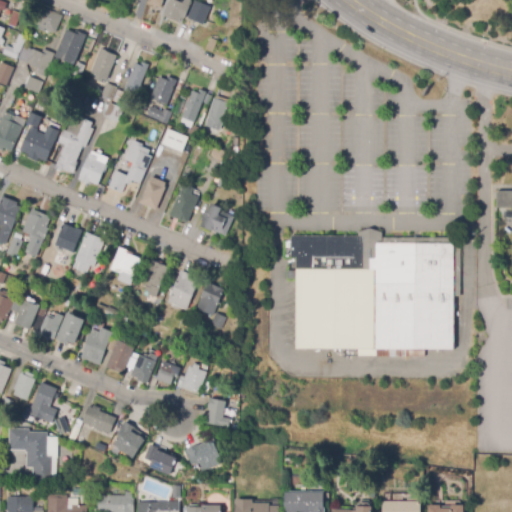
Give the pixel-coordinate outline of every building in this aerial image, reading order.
[(163,0),(161,8),(147,4),(148,0),(163,0)] [(179,23),(163,16),(169,0),(175,0),(184,3),(185,0),(190,0),(193,1),(185,19),(182,17),(179,23)] [(203,25),(187,19),(195,1),(211,7),(203,25)] [(56,34),(45,29),(44,32),(38,29),(39,25),(34,23),(38,13),(43,15),(46,9),(63,16),(56,34)] [(15,27),(7,24),(13,11),(21,14),(15,27)] [(77,86),(69,82),(76,66),(55,57),(67,30),(75,33),(76,30),(87,35),(86,36),(94,39),(88,52),(83,49),(79,56),(84,58),(81,65),(85,66),(77,86)] [(16,60),(3,54),(6,46),(13,49),(19,34),(26,38),(16,60)] [(213,52),(206,49),(210,38),(218,41),(213,52)] [(45,77),(37,74),(39,69),(17,60),(23,46),(41,54),(43,49),(55,54),(45,77)] [(102,83),(94,80),(96,75),(91,73),(101,49),(117,56),(107,80),(103,78),(102,83)] [(7,87),(0,84),(0,64),(1,62),(14,68),(7,87)] [(132,94),(124,90),(135,63),(140,65),(142,62),(149,65),(138,93),(133,91),(132,94)] [(167,105),(151,98),(159,77),(166,80),(168,76),(177,80),(167,105)] [(38,94),(25,89),(30,77),(42,82),(38,94)] [(112,100),(101,96),(106,83),(117,88),(112,100)] [(119,104),(113,101),(118,90),(124,93),(119,104)] [(194,122),(182,117),(192,91),(198,93),(199,90),(206,92),(194,122)] [(223,125),(214,123),(215,118),(209,116),(214,99),(228,104),(225,116),(223,125)] [(118,123),(104,116),(109,103),(124,110),(118,123)] [(167,124),(147,116),(151,107),(162,112),(163,109),(172,113),(167,124)] [(12,152),(4,148),(3,151),(0,149),(0,123),(5,112),(15,116),(13,123),(22,127),(12,152)] [(37,128),(27,123),(31,113),(42,118),(37,128)] [(73,173),(62,169),(61,171),(55,169),(64,146),(57,144),(63,129),(67,131),(74,115),(92,123),(90,128),(93,130),(86,148),(83,146),(76,162),(78,163),(73,173)] [(47,163),(38,159),(37,161),(27,157),(28,154),(21,151),(31,127),(38,130),(37,132),(44,135),(48,126),(59,131),(47,163)] [(182,153),(162,144),(168,129),(188,138),(182,153)] [(122,194),(108,188),(115,171),(127,176),(132,163),(125,160),(133,141),(143,145),(142,147),(149,151),(148,155),(152,157),(140,184),(132,181),(130,185),(127,183),(122,194)] [(222,160),(211,155),(215,147),(225,153),(222,160)] [(98,185),(89,182),(88,184),(79,180),(90,155),(91,155),(92,152),(108,159),(105,164),(107,165),(98,185)] [(228,191),(217,186),(224,169),(235,174),(228,191)] [(156,211),(139,203),(149,180),(150,180),(152,177),(166,183),(165,186),(166,187),(156,211)] [(187,224),(169,216),(184,184),(194,189),(192,194),(199,198),(187,224)] [(495,192),(511,192),(511,209),(495,209),(495,192)] [(5,246),(0,243),(0,229),(1,227),(0,226),(0,201),(2,197),(17,203),(16,206),(21,208),(5,246)] [(225,237),(202,226),(204,220),(202,219),(205,211),(208,212),(212,204),(222,208),(221,210),(235,217),(225,237)] [(36,258),(25,253),(31,239),(29,238),(30,235),(23,232),(32,209),(51,217),(47,228),(49,229),(45,240),(43,239),(36,258)] [(73,253),(55,246),(64,224),(82,232),(73,253)] [(293,237),(293,259),(298,259),(298,349),(456,351),(457,242),(385,241),(385,232),(360,231),(360,238),(293,237)] [(87,274),(73,268),(87,233),(105,240),(94,267),(90,265),(87,274)] [(16,258),(6,254),(13,237),(23,241),(16,258)] [(131,286),(118,280),(120,273),(112,270),(121,248),(134,253),(132,256),(142,260),(131,286)] [(60,266),(52,263),(57,251),(65,254),(60,266)] [(156,298),(148,295),(149,292),(142,289),(150,269),(148,268),(151,261),(169,268),(165,278),(164,277),(156,298)] [(187,311),(167,303),(181,271),(191,275),(190,277),(200,281),(187,311)] [(212,316),(197,308),(209,282),(224,290),(212,316)] [(1,323),(0,322),(0,292),(3,293),(3,291),(10,294),(9,298),(14,300),(6,320),(2,319),(1,323)] [(19,313),(11,310),(16,298),(24,301),(19,313)] [(132,316),(125,313),(129,300),(145,305),(141,315),(134,312),(132,316)] [(29,330),(15,324),(25,301),(35,306),(36,304),(40,305),(29,330)] [(105,314),(98,311),(101,306),(108,308),(105,314)] [(115,320),(107,316),(110,310),(118,314),(115,320)] [(53,341),(39,334),(39,333),(31,330),(38,315),(46,319),(48,315),(54,317),(56,313),(64,317),(53,341)] [(223,330),(211,324),(215,314),(228,319),(223,330)] [(57,341),(68,316),(85,323),(75,347),(69,344),(68,346),(57,341)] [(125,326),(119,323),(122,316),(128,319),(125,326)] [(99,365),(81,358),(88,342),(86,341),(88,334),(91,335),(93,330),(100,333),(102,328),(112,333),(99,365)] [(112,352),(107,349),(111,339),(117,341),(112,352)] [(123,374),(106,367),(118,341),(122,342),(123,340),(129,342),(128,345),(135,348),(123,374)] [(148,382),(132,375),(140,355),(144,356),(145,354),(149,355),(150,353),(158,356),(148,382)] [(0,360),(6,363),(5,367),(12,370),(2,394),(0,393),(0,360)] [(170,386),(156,379),(164,362),(180,369),(176,378),(174,377),(170,386)] [(198,394),(181,387),(189,367),(192,368),(194,364),(200,366),(198,369),(207,373),(198,394)] [(27,401),(13,395),(15,391),(14,390),(21,374),(25,375),(26,372),(34,375),(33,379),(36,380),(27,401)] [(52,424),(29,414),(42,383),(58,390),(50,407),(58,411),(52,424)] [(8,415),(0,411),(5,398),(13,401),(8,415)] [(226,428),(208,424),(211,409),(208,408),(210,398),(226,402),(223,418),(228,419),(226,428)] [(94,406),(94,405),(101,408),(100,411),(117,418),(110,434),(103,431),(102,433),(94,429),(95,427),(83,422),(90,407),(93,408),(94,406)] [(133,460),(113,445),(118,437),(116,435),(126,422),(148,438),(133,460)] [(26,452),(9,452),(9,430),(30,430),(30,433),(47,433),(47,457),(52,457),(52,482),(33,482),(33,469),(27,469),(27,454),(26,454),(26,452)] [(200,473),(196,463),(191,465),(185,451),(214,438),(218,448),(217,448),(223,462),(200,473)] [(103,453),(95,449),(98,442),(107,446),(103,453)] [(169,476),(150,468),(152,462),(144,459),(150,444),(169,452),(168,456),(176,459),(169,476)] [(181,498),(172,498),(172,486),(181,486),(181,498)] [(133,511),(100,511),(100,496),(124,496),(124,493),(132,493),(132,487),(136,487),(136,498),(134,498),(133,511)] [(285,511),(285,492),(325,492),(325,511),(285,511)] [(86,511),(48,511),(49,495),(67,496),(67,505),(68,505),(68,509),(72,509),(72,505),(87,506),(86,511)] [(7,511),(7,497),(33,497),(33,511),(44,511),(7,511)] [(422,511),(383,511),(383,502),(409,502),(409,499),(422,499),(422,511)] [(236,511),(236,500),(253,500),(253,504),(270,504),(270,506),(280,506),(280,511),(236,511)] [(138,511),(138,503),(157,503),(157,502),(179,502),(179,511),(138,511)]
